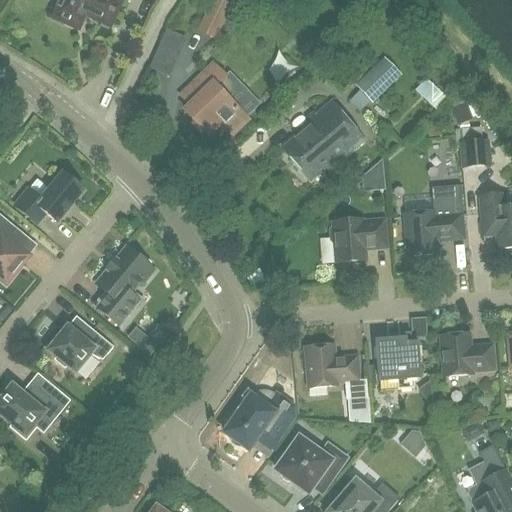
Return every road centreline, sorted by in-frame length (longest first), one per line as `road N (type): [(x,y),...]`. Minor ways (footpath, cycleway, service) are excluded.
road 1 (residential): [(239,328),(511,301)]
road 2 (residential): [(0,356),(140,181)]
road 3 (residential): [(140,181),(65,112),(0,70)]
road 4 (residential): [(239,328),(210,264),(140,181)]
road 5 (residential): [(167,449),(232,357),(239,328)]
